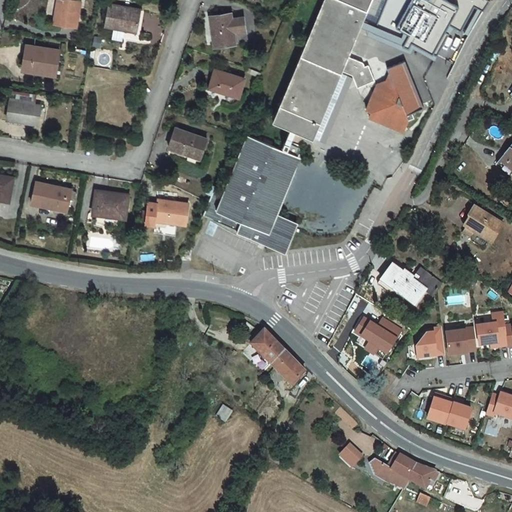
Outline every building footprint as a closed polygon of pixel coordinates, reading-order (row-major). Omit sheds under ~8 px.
[(81,0),(58,0),(55,22),(78,25),(81,0)] [(377,84),(366,109),(369,116),(404,131),(408,119),(414,117),(412,112),(413,108),(411,107),(410,103),(413,102),(415,101),(414,99),(420,97),(427,94),(430,87),(431,72),(426,60),(423,61),(423,60),(419,58),(420,56),(419,53),(414,55),(413,52),(405,56),(407,60),(401,62),(397,53),(393,54),(391,51),(400,47),(402,53),(409,50),(407,45),(398,46),(395,42),(381,49),(382,54),(368,59),(356,54),(359,47),(352,45),(367,10),(342,0),(323,0),(273,120),(298,131),(313,137),(340,72),(353,78),(354,78),(357,86),(374,79),(377,84)] [(342,0),(367,10),(371,0),(342,0)] [(385,0),(375,25),(400,36),(405,30),(407,31),(457,59),(494,0),(385,0)] [(141,9),(110,3),(106,24),(137,30),(141,9)] [(229,11),(209,15),(211,31),(213,30),(215,45),(234,42),(232,33),(247,31),(244,16),(230,18),(229,11)] [(59,52),(27,50),(25,73),(57,76),(59,52)] [(238,74),(214,67),(208,86),(232,93),(238,74)] [(42,105),(12,100),(9,118),(38,124),(42,105)] [(168,145),(187,152),(188,149),(202,154),(207,137),(175,126),(168,145)] [(209,198),(207,204),(223,214),(254,231),(277,243),(284,247),(287,240),(295,222),(272,212),(297,154),(299,147),(293,145),(283,141),(281,148),(247,134),(222,193),(213,189),(212,191),(209,198)] [(511,144),(501,158),(511,165),(511,144)] [(15,177),(0,173),(0,198),(11,201),(15,177)] [(74,189),(38,182),(33,203),(69,210),(74,189)] [(109,194),(96,192),(93,213),(127,218),(129,194),(109,191),(109,194)] [(159,202),(149,201),(147,223),(158,225),(158,219),(189,221),(190,200),(159,198),(159,202)] [(223,214),(207,204),(202,214),(233,227),(233,226),(235,225),(238,226),(237,229),(236,230),(257,239),(258,237),(266,240),(265,242),(283,250),(284,247),(277,243),(254,231),(223,214)] [(466,237),(477,245),(480,244),(484,238),(487,240),(498,223),(471,205),(465,214),(467,215),(463,221),(462,224),(469,228),(465,234),(466,237)] [(191,252),(182,251),(182,261),(191,261),(191,252)] [(393,257),(379,276),(391,285),(413,302),(424,286),(431,292),(439,281),(417,265),(414,269),(420,273),(416,279),(410,275),(412,273),(403,267),(404,265),(393,257)] [(379,276),(375,281),(387,290),(391,285),(379,276)] [(495,322),(478,324),(480,344),(491,343),(499,342),(499,346),(508,345),(506,325),(504,312),(494,313),(495,322)] [(384,316),(378,324),(364,314),(353,330),(359,335),(355,341),(374,355),(379,348),(387,354),(404,330),(384,316)] [(426,333),(416,347),(417,358),(445,354),(441,327),(432,329),(432,332),(426,333)] [(465,330),(446,332),(449,353),(476,350),(474,327),(465,328),(465,330)] [(279,360),(257,340),(244,356),(266,375),(279,360)] [(300,378),(279,360),(266,375),(269,379),(288,395),(300,378)] [(454,399),(435,393),(428,417),(446,423),(446,422),(454,399)] [(429,411),(433,399),(425,396),(421,409),(429,411)] [(497,403),(490,401),(485,417),(492,419),(494,416),(511,421),(511,400),(499,396),(497,403)] [(454,398),(454,399),(446,422),(464,429),(471,409),(462,405),(463,401),(454,398)] [(230,419),(220,411),(212,422),(222,430),(230,419)] [(342,455),(333,465),(345,477),(354,467),(342,455)] [(393,465),(390,462),(381,477),(402,490),(404,491),(418,499),(428,481),(409,474),(393,465)] [(368,486),(375,474),(367,469),(362,473),(368,486)] [(381,477),(375,474),(368,486),(376,491),(377,491),(397,499),(398,498),(402,490),(381,477)] [(413,503),(409,511),(421,511),(424,508),(413,503)]
